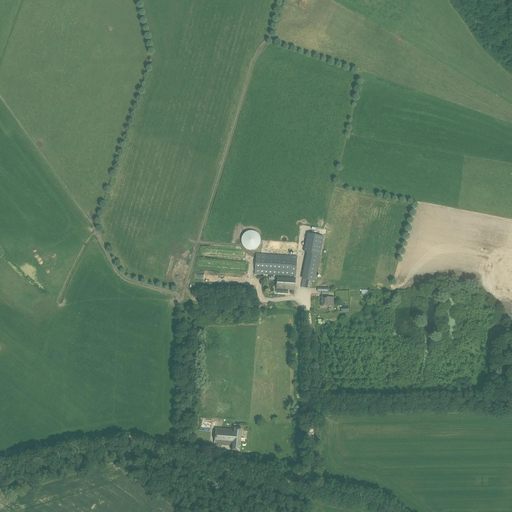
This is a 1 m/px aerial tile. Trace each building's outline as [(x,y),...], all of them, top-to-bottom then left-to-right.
[(247,245),(247,247),(248,249),(249,250),(250,251),(251,252),(253,252),(255,252),(256,252),(258,251),(259,250),(260,248),(260,247),(261,245),(260,243),(260,242),(259,241),(257,239),(256,239),(254,238),(253,238),(251,239),(250,240),(248,241),(247,242),(247,244),(247,245)] [(311,281),(314,281),(320,254),(308,252),(301,287),(310,289),(311,281)] [(254,274),(263,274),(295,277),(296,256),(265,254),(256,253),(254,274)] [(276,291),(285,292),(285,289),(294,290),(295,278),(277,277),(277,289),(276,291)] [(321,297),(321,306),(328,306),(328,305),(333,305),(333,297),(328,297),(321,297)] [(210,416),(212,387),(201,386),(199,415),(210,416)] [(214,443),(232,445),(232,450),(240,451),(242,429),(234,428),(234,429),(216,428),(214,443)] [(211,487),(219,488),(222,478),(213,476),(211,487)]
